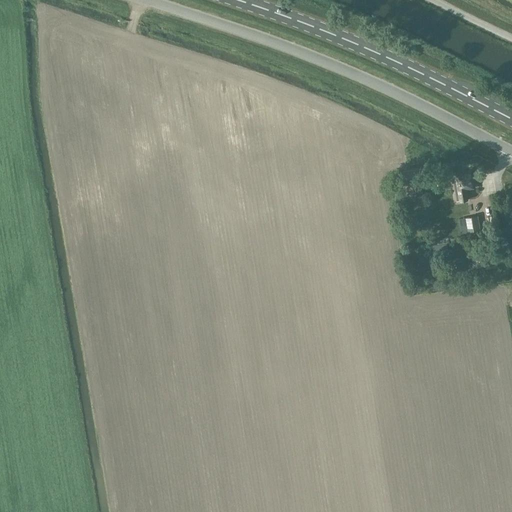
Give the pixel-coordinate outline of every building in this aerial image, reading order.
[(382,37),(380,43),(411,54),(413,49),(382,37)] [(455,175),(452,175),(456,201),(459,200),(460,202),(468,200),(467,191),(473,190),(470,172),(457,174),(455,175)] [(420,182),(408,184),(410,195),(422,193),(420,182)] [(465,218),(468,234),(481,232),(478,216),(465,218)] [(431,244),(432,246),(422,247),(423,254),(436,253),(437,259),(449,258),(447,243),(431,244)] [(465,262),(465,256),(451,258),(453,274),(465,273),(465,271),(481,269),(481,267),(488,265),(486,250),(470,252),(472,261),(465,262)]
